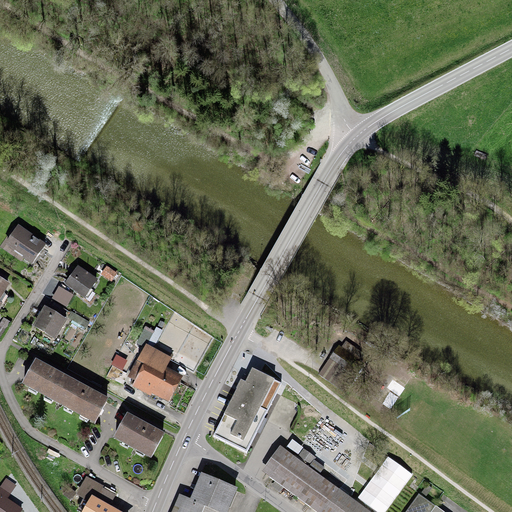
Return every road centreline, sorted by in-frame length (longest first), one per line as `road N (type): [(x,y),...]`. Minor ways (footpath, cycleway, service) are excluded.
road 1 (tertiary): [(184,438),(334,162),(357,134)]
road 2 (track): [(0,8),(285,170)]
road 3 (track): [(239,329),(0,167)]
road 4 (track): [(309,375),(498,511)]
road 5 (residential): [(155,503),(22,426),(0,368)]
road 6 (tertiary): [(357,134),(511,47)]
road 7 (track): [(511,221),(357,134)]
road 8 (unclassified): [(357,134),(319,58),(276,0)]
road 9 (residential): [(294,511),(184,438)]
road 10 (residential): [(0,355),(65,243)]
